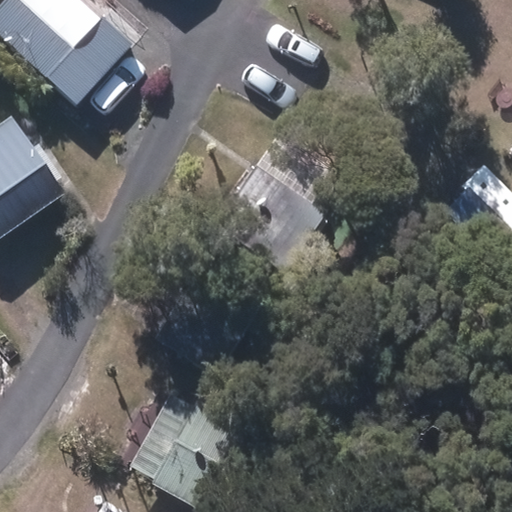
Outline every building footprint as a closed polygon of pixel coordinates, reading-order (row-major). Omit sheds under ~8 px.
[(352,41),(401,75),(437,27),(410,6),(389,32),(369,17),(352,41)] [(52,81),(78,101),(116,51),(90,32),(52,81)] [(319,120),(362,149),(397,98),(353,69),(319,120)] [(0,130),(0,244),(63,201),(10,124),(0,130)] [(219,220),(288,270),(324,221),(254,171),(219,220)] [(442,214),(504,275),(511,267),(511,202),(482,173),(442,214)] [(153,348),(216,386),(257,317),(196,281),(153,348)] [(151,491),(187,511),(196,511),(242,434),(196,408),(194,414),(170,400),(128,472),(153,487),(151,491)] [(126,511),(109,500),(101,511),(126,511)]
